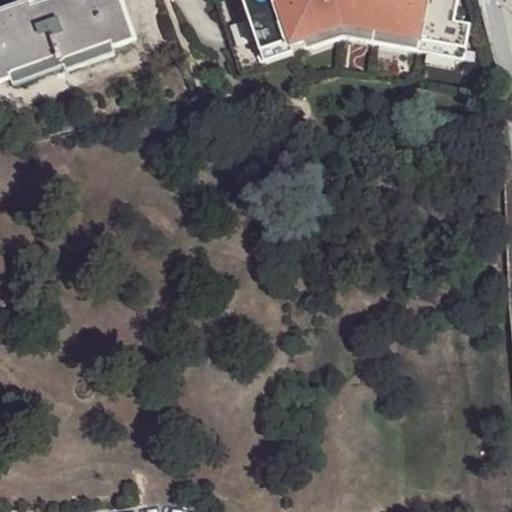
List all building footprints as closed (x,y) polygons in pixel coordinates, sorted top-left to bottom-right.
[(31,10),(28,5),(0,14),(0,84),(10,81),(12,80),(11,76),(56,59),(60,69),(67,68),(64,60),(108,46),(110,51),(113,50),(133,43),(118,0),(58,0),(50,3),(31,10)] [(30,0),(27,1),(28,5),(31,10),(50,3),(49,0),(30,0)] [(310,33),(334,25),(470,47),(470,46),(474,24),(458,21),(461,0),(215,0),(242,74),(267,64),(265,57),(262,46),(290,36),(291,39),(310,33)] [(336,36),(468,58),(470,47),(334,25),(310,33),(314,44),(336,36)] [(265,57),(294,46),(291,39),(290,36),(262,46),(265,57)] [(115,56),(113,50),(110,51),(108,46),(64,60),(67,68),(69,72),(115,56)] [(12,88),(60,69),(56,59),(11,76),(12,80),(10,81),(12,88)]
